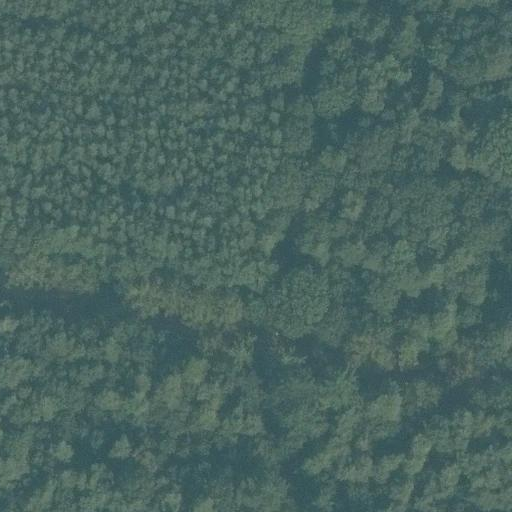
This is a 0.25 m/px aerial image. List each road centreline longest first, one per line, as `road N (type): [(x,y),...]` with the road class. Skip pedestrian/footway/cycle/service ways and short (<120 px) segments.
road 1 (track): [(0,288),(511,392)]
road 2 (track): [(304,511),(269,348),(316,0)]
road 3 (track): [(224,0),(511,106)]
